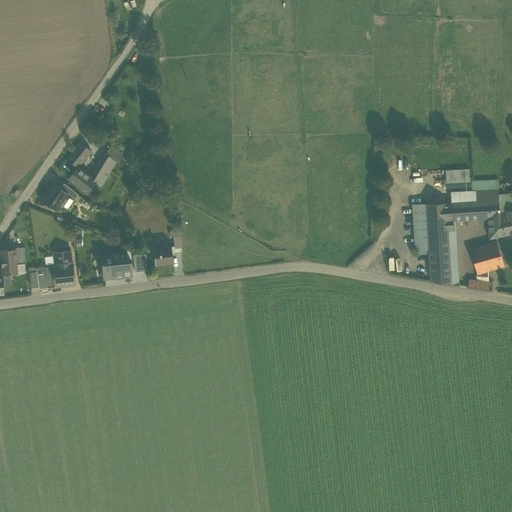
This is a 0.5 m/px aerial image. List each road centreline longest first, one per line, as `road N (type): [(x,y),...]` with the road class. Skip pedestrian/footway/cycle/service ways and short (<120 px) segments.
road 1 (residential): [(511,300),(300,268),(0,303)]
road 2 (unclassified): [(149,0),(113,72),(0,235)]
